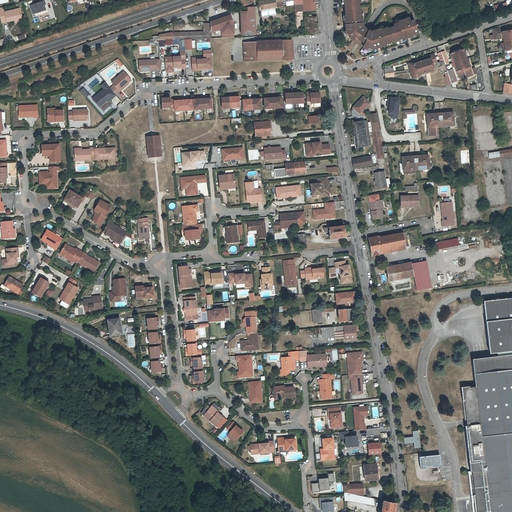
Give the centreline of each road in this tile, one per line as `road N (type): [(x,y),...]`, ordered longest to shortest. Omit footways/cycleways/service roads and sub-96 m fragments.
road 1 (residential): [(27,201),(26,138),(97,132),(147,89),(317,74)]
road 2 (tertiary): [(403,511),(358,248)]
road 3 (residential): [(224,0),(0,76)]
road 4 (residential): [(157,395),(91,342),(0,305)]
road 5 (tertiary): [(358,248),(332,80)]
road 6 (residential): [(292,511),(178,417)]
road 7 (residential): [(151,265),(133,264),(27,201)]
